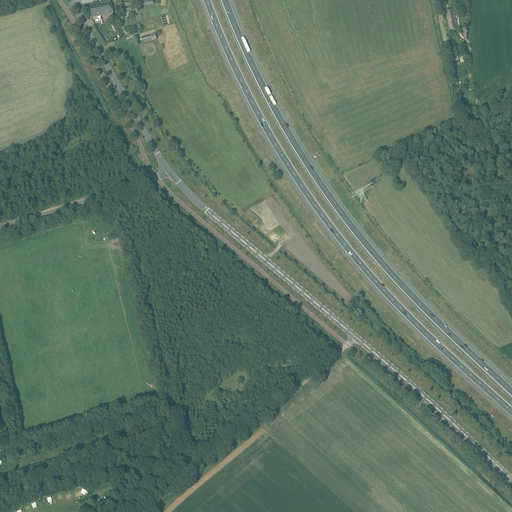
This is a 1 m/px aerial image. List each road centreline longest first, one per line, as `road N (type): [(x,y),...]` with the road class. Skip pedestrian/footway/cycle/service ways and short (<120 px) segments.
road 1 (motorway): [(207,0),(257,112),(323,216),(415,322),(511,412)]
road 2 (motorway): [(511,391),(385,268),(335,205),(272,105),(225,0)]
road 3 (tertiary): [(511,479),(168,172)]
road 4 (track): [(347,344),(147,511)]
road 5 (tertiary): [(168,172),(70,0)]
road 6 (unclassified): [(0,226),(168,172)]
